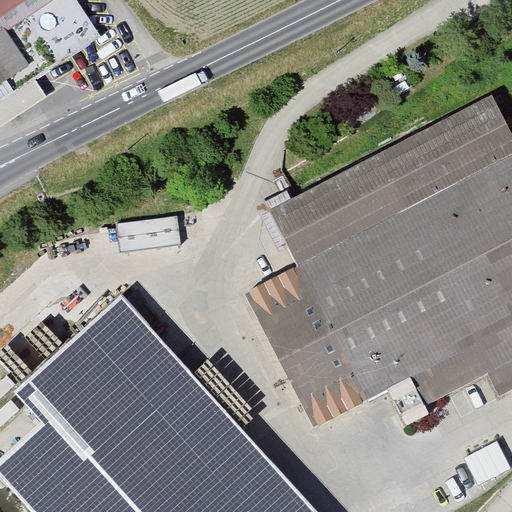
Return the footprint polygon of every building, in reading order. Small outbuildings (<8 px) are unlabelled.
[(0,0),(0,102),(34,81),(98,38),(72,0),(0,0)] [(0,130),(46,101),(34,81),(0,102),(0,130)] [(293,273),(241,300),(308,431),(385,392),(399,419),(485,375),(499,401),(511,394),(511,134),(493,98),(263,215),(293,273)] [(155,246),(155,234),(140,235),(140,227),(120,228),(121,248),(155,246)] [(299,511),(109,299),(0,396),(0,399),(24,427),(0,448),(0,499),(11,511),(299,511)]
